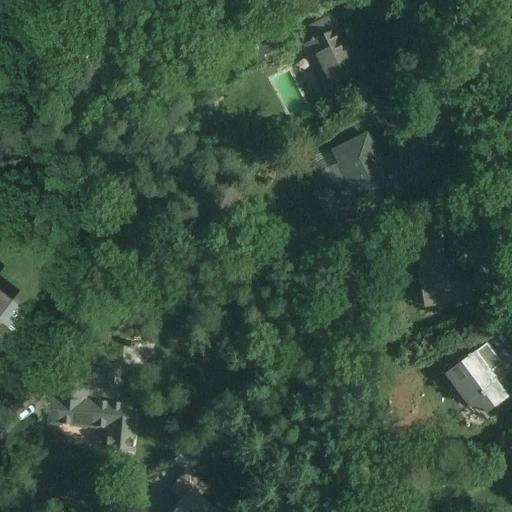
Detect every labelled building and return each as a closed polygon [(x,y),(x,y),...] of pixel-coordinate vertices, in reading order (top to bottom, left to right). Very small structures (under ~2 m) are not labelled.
[(332,93),(367,75),(334,12),(299,31),(332,93)] [(353,225),(416,193),(396,154),(384,160),(369,132),(319,157),(353,225)] [(419,244),(425,308),(469,304),(465,259),(449,261),(447,241),(419,244)] [(0,320),(16,300),(0,287),(0,320)] [(478,420),(511,397),(511,396),(482,351),(447,373),(478,420)] [(104,449),(138,452),(142,404),(90,400),(92,375),(54,372),(49,426),(105,431),(104,449)] [(222,511),(193,487),(171,511),(222,511)]
